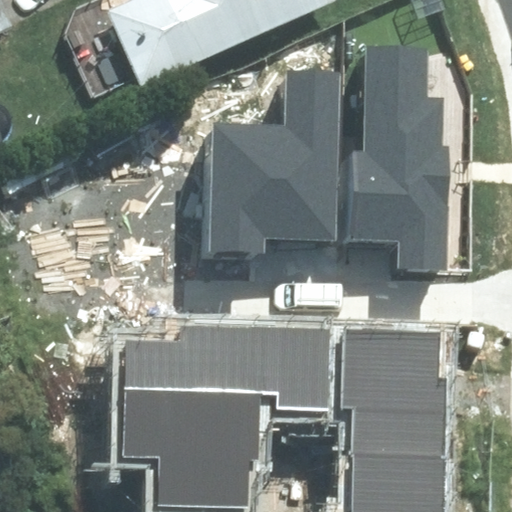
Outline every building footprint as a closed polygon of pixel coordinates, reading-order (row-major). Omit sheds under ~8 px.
[(158,0),(163,10),(106,36),(134,99),(327,13),(321,0),(158,0)] [(364,151),(352,151),(350,238),(399,239),(398,269),(447,270),(450,146),(442,145),(443,97),(427,96),(428,48),(366,47),(364,151)] [(213,122),(210,252),(266,254),(266,239),(337,241),(341,72),(285,71),(284,123),(213,122)] [(126,339),(124,457),(158,457),(157,507),(251,508),(252,461),(259,461),(260,394),(277,394),(277,407),(329,408),(330,329),(182,326),(181,340),(126,339)] [(350,511),(444,511),(447,376),(440,376),(441,332),(344,330),(342,407),(353,408),(350,511)]
